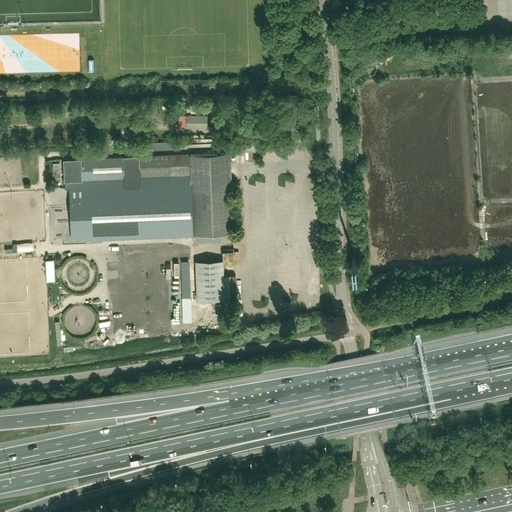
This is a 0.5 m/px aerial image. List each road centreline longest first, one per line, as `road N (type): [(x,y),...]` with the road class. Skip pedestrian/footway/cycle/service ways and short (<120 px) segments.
road 1 (motorway): [(0,487),(447,393)]
road 2 (motorway): [(17,511),(132,475),(394,415),(447,393)]
road 3 (unclassified): [(0,383),(346,334)]
road 4 (motorway): [(511,348),(230,407)]
road 5 (unknown): [(51,301),(97,295),(100,250),(244,241)]
road 6 (motorway): [(230,407),(0,456)]
road 7 (motorway): [(230,407),(0,423)]
road 8 (unclassified): [(324,26),(511,19)]
road 9 (tertiary): [(346,334),(335,165)]
road 10 (track): [(511,294),(363,330)]
road 11 (tertiary): [(335,165),(324,26)]
